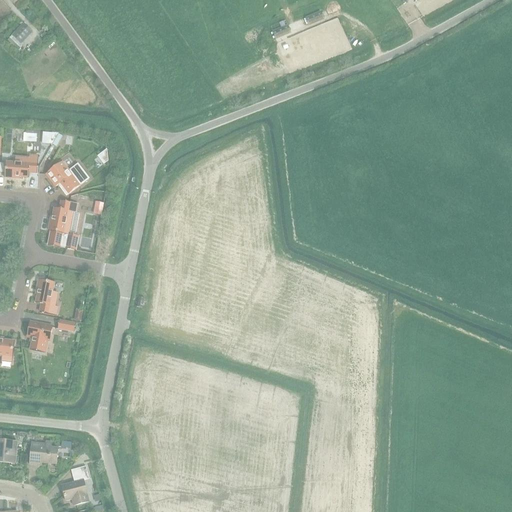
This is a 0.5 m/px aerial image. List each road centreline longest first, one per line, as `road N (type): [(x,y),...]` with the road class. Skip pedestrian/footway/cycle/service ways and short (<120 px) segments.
road 1 (unclassified): [(182,136),(378,60),(493,0)]
road 2 (unclassified): [(139,129),(47,0)]
road 3 (residential): [(103,428),(130,274)]
